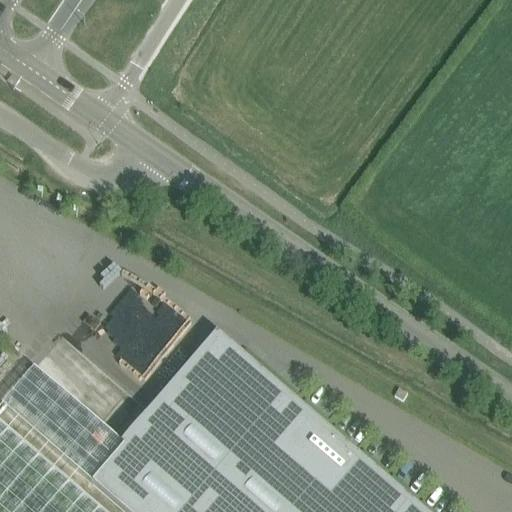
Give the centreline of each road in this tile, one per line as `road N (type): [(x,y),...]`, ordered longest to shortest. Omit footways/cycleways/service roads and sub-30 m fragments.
road 1 (tertiary): [(511,400),(147,150)]
road 2 (unclassified): [(147,150),(132,169),(107,174),(0,116)]
road 3 (unclassified): [(102,116),(179,0)]
